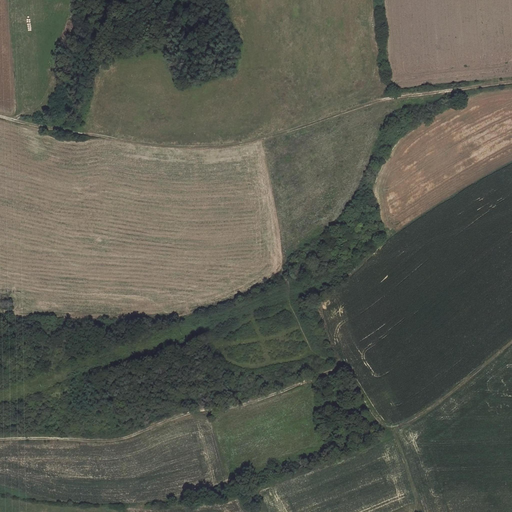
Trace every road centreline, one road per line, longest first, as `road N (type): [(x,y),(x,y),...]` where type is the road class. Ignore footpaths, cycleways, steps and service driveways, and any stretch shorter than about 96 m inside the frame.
road 1 (track): [(0,439),(113,440),(176,416),(244,404),(340,366),(393,433),(511,340)]
road 2 (track): [(511,82),(384,99),(218,147),(154,147),(0,117)]
